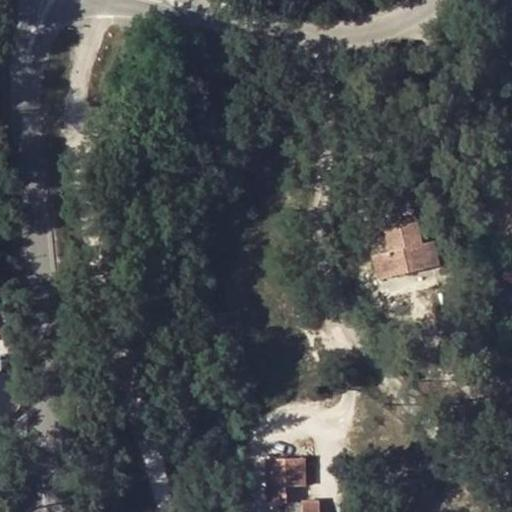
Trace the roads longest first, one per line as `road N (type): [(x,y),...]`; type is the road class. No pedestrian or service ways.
road 1 (unclassified): [(109,0),(77,111),(128,384),(164,511)]
road 2 (unclassified): [(511,467),(459,453),(337,311),(319,254),(329,33)]
road 3 (tertiary): [(57,511),(32,203)]
road 4 (tertiary): [(32,203),(33,88),(67,0)]
road 5 (tertiary): [(35,0),(20,89),(32,203)]
